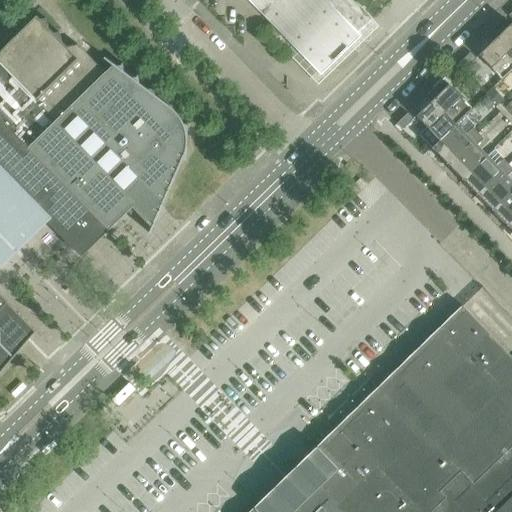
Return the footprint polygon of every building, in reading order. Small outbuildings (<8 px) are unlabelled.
[(261,0),(210,0),(309,98),(333,73),(330,70),(375,25),(358,8),(328,38),(302,12),(287,26),(261,0)] [(168,193),(182,161),(186,161),(187,128),(188,125),(183,125),(181,121),(179,117),(176,113),(173,110),(170,107),(155,96),(153,87),(152,87),(152,89),(147,90),(139,84),(138,75),(137,76),(137,77),(131,78),(124,72),(123,64),(121,64),(122,66),(116,66),(105,58),(104,59),(113,65),(105,73),(78,45),(72,46),(67,47),(62,42),(59,32),(53,34),(48,28),(46,18),(40,20),(37,16),(0,51),(0,308),(7,302),(0,294),(0,258),(7,252),(12,258),(18,253),(23,247),(18,242),(43,218),(82,257),(137,203),(137,202),(149,191),(162,204),(167,193),(168,193)] [(511,28),(510,26),(505,30),(502,30),(498,33),(500,35),(494,41),(511,59),(511,28)] [(511,59),(494,41),(488,47),(486,45),(481,49),(481,54),(478,57),(501,80),(511,69),(511,59)] [(463,72),(476,59),(470,53),(457,66),(463,72)] [(450,84),(463,72),(457,66),(444,79),(450,84)] [(471,110),(448,86),(442,91),(438,91),(435,94),(437,96),(432,102),(454,125),(471,110)] [(454,125),(432,102),(426,107),(424,105),(421,109),(421,113),(416,118),(439,141),(454,125)] [(402,130),(413,120),(407,115),(397,125),(402,130)] [(447,165),(477,135),(471,129),(464,136),(454,125),(439,141),(431,148),(437,154),(435,156),(440,160),(442,160),(447,165)] [(462,181),(486,157),(477,148),(484,141),(477,135),(447,165),(452,170),(450,172),(455,177),(459,177),(462,181)] [(477,196),(508,166),(502,160),(495,167),(486,157),(462,181),(467,186),(465,188),(470,193),(474,193),(477,196)] [(492,212),(511,191),(511,184),(506,178),(511,172),(511,170),(508,166),(477,196),(482,201),(480,203),(485,207),(488,207),(492,212)] [(507,227),(511,222),(511,191),(492,212),(496,216),(495,218),(500,223),(503,223),(507,227)] [(511,511),(511,321),(479,288),(419,346),(378,386),(336,426),(315,448),(334,467),(312,489),(304,497),(295,505),(288,511),(259,511),(253,506),(246,511),(511,511)] [(0,373),(20,350),(25,344),(36,332),(21,317),(7,302),(0,308),(0,373)] [(129,382),(112,398),(118,406),(136,389),(129,382)]
